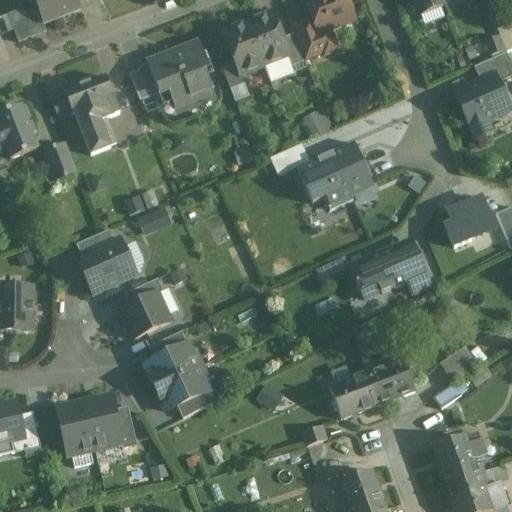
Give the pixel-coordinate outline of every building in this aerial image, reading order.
[(75,0),(32,0),(37,11),(43,26),(44,26),(61,19),(59,15),(79,7),(75,0)] [(303,0),(312,22),(321,45),(300,53),(304,63),(305,63),(322,56),(323,59),(338,53),(329,31),(355,21),(348,3),(350,2),(350,0),(303,0)] [(410,0),(418,18),(444,8),(441,0),(410,0)] [(22,11),(8,16),(19,44),(46,33),(44,26),(43,26),(37,11),(24,16),(22,11)] [(271,15),(247,24),(264,69),(270,84),(293,75),(290,68),(287,60),(288,60),(281,41),(271,15)] [(312,22),(291,29),(294,36),(300,53),(321,45),(312,22)] [(247,24),(223,34),(233,61),(240,78),(241,78),(264,69),(247,24)] [(511,26),(497,33),(506,55),(511,52),(511,26)] [(294,36),(281,41),(288,60),(287,60),(290,68),(304,63),(300,53),(294,36)] [(182,49),(163,56),(161,61),(162,63),(148,69),(158,95),(168,92),(173,106),(189,100),(191,103),(213,94),(202,67),(206,65),(199,46),(183,52),(182,49)] [(233,61),(220,67),(230,91),(244,86),(241,78),(240,78),(233,61)] [(148,69),(130,77),(140,103),(158,95),(148,69)] [(494,78),(453,96),(470,135),(473,134),(477,144),(492,138),(487,126),(510,116),(494,78)] [(105,79),(64,95),(72,116),(74,115),(80,131),(89,127),(99,153),(110,149),(100,123),(119,116),(105,79)] [(64,95),(50,101),(58,121),(72,116),(64,95)] [(0,152),(6,151),(10,162),(41,151),(25,105),(0,114),(0,152)] [(65,145),(43,155),(56,183),(78,173),(65,145)] [(353,145),(331,156),(350,200),(351,200),(373,190),(353,145)] [(318,166),(298,176),(311,206),(324,201),(330,214),(353,203),(351,200),(350,200),(331,156),(316,162),(318,166)] [(481,201),(448,214),(452,226),(445,229),(453,250),(471,243),(470,240),(493,231),(481,201)] [(511,250),(511,209),(495,217),(510,251),(511,250)] [(159,212),(136,222),(144,240),(167,230),(159,212)] [(77,261),(93,298),(138,280),(122,242),(77,261)] [(395,250),(349,269),(356,285),(355,285),(356,287),(357,287),(363,302),(407,284),(409,283),(400,261),(395,250)] [(429,288),(415,255),(400,261),(409,283),(407,284),(412,295),(429,288)] [(157,282),(124,297),(129,308),(157,296),(157,297),(163,294),(157,282)] [(32,289),(0,288),(0,332),(32,333),(32,289)] [(129,308),(119,314),(132,342),(170,325),(157,297),(157,296),(129,308)] [(181,334),(149,349),(155,362),(187,347),(181,334)] [(155,362),(144,367),(155,391),(201,369),(195,357),(193,359),(187,347),(155,362)] [(464,350),(439,367),(453,386),(478,369),(464,350)] [(401,364),(381,371),(379,366),(363,372),(377,408),(413,395),(401,364)] [(201,369),(155,391),(166,414),(177,409),(209,394),(204,382),(206,381),(201,369)] [(363,372),(347,378),(349,384),(329,391),(340,422),(377,408),(363,372)] [(273,412),(284,399),(269,386),(258,399),(273,412)] [(454,387),(434,401),(441,412),(462,398),(454,387)] [(209,394),(177,409),(182,422),(214,405),(209,394)] [(111,399),(84,405),(94,452),(121,446),(122,446),(116,422),(111,399)] [(16,404),(0,407),(0,446),(12,444),(24,441),(19,418),(16,404)] [(84,405),(56,411),(67,458),(71,457),(74,470),(93,466),(90,453),(94,452),(84,405)] [(32,415),(19,418),(24,441),(12,444),(15,455),(40,450),(32,415)] [(130,419),(116,422),(122,446),(121,446),(122,452),(136,448),(130,419)] [(322,429),(300,436),(305,450),(326,443),(322,429)] [(465,441),(434,452),(447,488),(483,475),(478,459),(472,461),(465,441)] [(371,475),(340,486),(347,506),(341,508),(342,511),(380,511),(384,511),(371,475)] [(483,475),(447,488),(455,511),(490,511),(483,493),(489,491),(483,475)]
